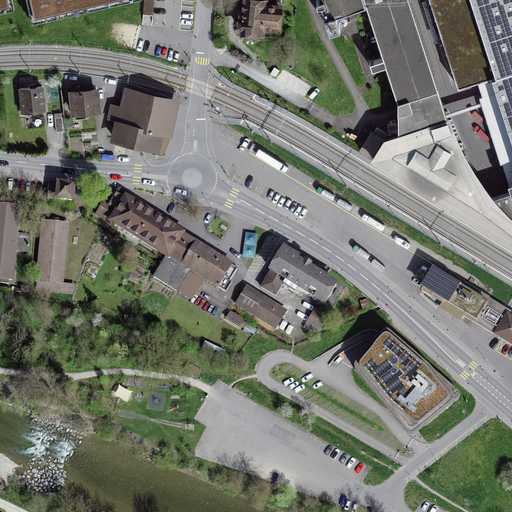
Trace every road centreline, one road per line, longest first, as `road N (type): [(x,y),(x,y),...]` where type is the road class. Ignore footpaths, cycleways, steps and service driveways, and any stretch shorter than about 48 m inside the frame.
road 1 (secondary): [(511,406),(342,260),(206,186)]
road 2 (track): [(217,393),(138,372),(0,369)]
road 3 (secondary): [(174,178),(0,159)]
road 4 (residential): [(208,0),(193,160)]
